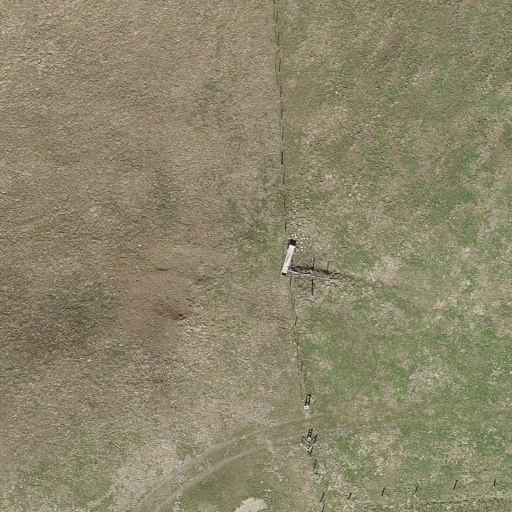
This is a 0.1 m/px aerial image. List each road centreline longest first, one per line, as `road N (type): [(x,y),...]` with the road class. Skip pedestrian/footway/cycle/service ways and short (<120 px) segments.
road 1 (track): [(209,0),(245,257),(225,393),(204,462)]
road 2 (track): [(160,511),(204,462),(299,415)]
